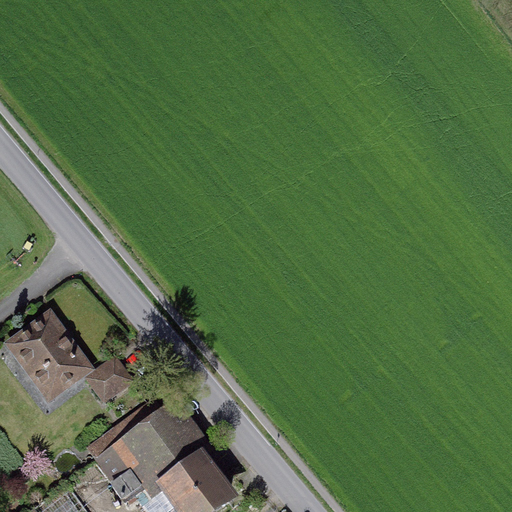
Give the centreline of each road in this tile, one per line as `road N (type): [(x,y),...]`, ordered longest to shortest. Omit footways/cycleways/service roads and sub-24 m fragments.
road 1 (tertiary): [(305,511),(85,245)]
road 2 (tertiary): [(85,245),(0,146)]
